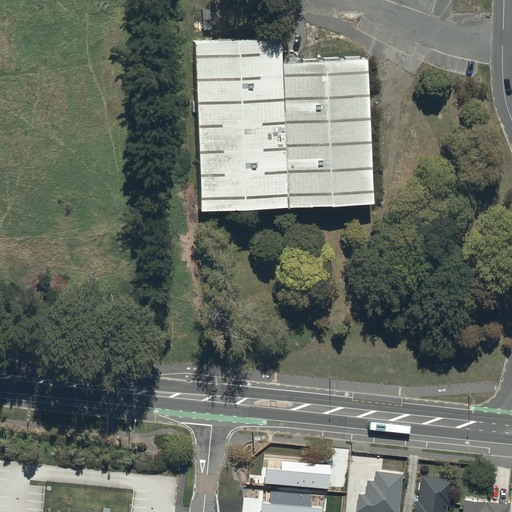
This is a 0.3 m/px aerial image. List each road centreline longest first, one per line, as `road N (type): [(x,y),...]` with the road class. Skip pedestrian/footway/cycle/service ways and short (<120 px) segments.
road 1 (tertiary): [(212,398),(510,429)]
road 2 (tertiary): [(0,377),(212,398)]
road 3 (unclassified): [(511,119),(501,67),(503,0)]
